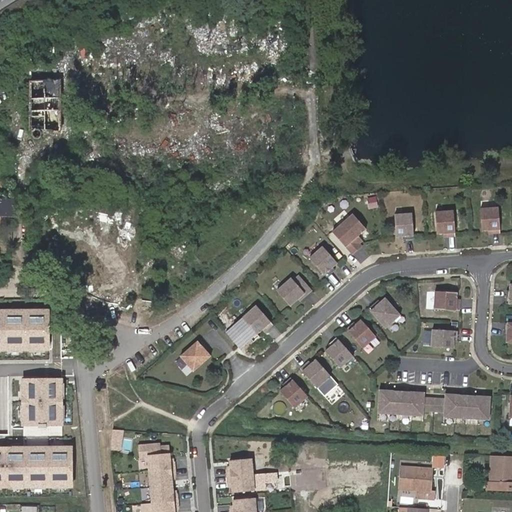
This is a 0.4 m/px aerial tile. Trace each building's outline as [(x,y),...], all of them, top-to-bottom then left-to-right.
[(62,130),(62,81),(30,82),(31,131),(37,131),(37,132),(36,133),(35,134),(34,137),(36,140),(37,141),(39,141),(42,141),(43,140),(44,137),(44,135),(44,133),(42,132),(42,130),(62,130)] [(14,197),(0,196),(0,215),(12,217),(14,197)] [(505,208),(487,209),(489,231),(495,231),(495,234),(507,233),(505,208)] [(460,211),(442,212),(444,235),(450,234),(450,237),(462,236),(460,211)] [(355,213),(336,230),(355,253),(364,244),(363,241),(366,239),(361,233),(368,228),(355,213)] [(419,214),(402,215),(403,237),(410,237),(410,240),(421,239),(419,214)] [(326,245),(313,256),(329,275),(338,268),(335,265),(340,262),(326,245)] [(96,250),(80,251),(81,262),(97,261),(96,250)] [(315,288),(302,273),(296,278),(294,276),(280,288),(294,303),(301,297),(302,299),(315,288)] [(457,295),(435,294),(434,312),(460,313),(460,302),(456,301),(457,295)] [(383,300),(381,298),(371,307),(388,326),(403,313),(387,296),(383,300)] [(260,303),(247,314),(261,331),(265,327),(268,329),(277,322),(260,303)] [(51,311),(0,311),(0,351),(52,351),(51,311)] [(355,322),(347,328),(364,347),(377,336),(362,320),(357,324),(355,322)] [(511,325),(504,325),(503,338),(506,339),(506,345),(511,345),(511,325)] [(458,334),(432,332),(431,349),(453,351),(454,344),(457,344),(458,334)] [(331,348),(326,352),(341,368),(354,357),(336,338),(329,345),(331,348)] [(211,356),(195,341),(178,358),(194,374),(211,356)] [(307,364),(298,371),(316,390),(329,379),(314,362),(309,366),(307,364)] [(65,380),(26,381),(27,426),(66,425),(65,380)] [(304,399),(287,381),(279,388),(281,390),(276,395),(291,411),(304,399)] [(423,392),(378,390),(377,412),(422,415),(422,411),(442,412),(442,417),(487,420),(488,396),(444,394),(443,398),(423,397),(423,392)] [(154,442),(132,444),(133,454),(141,454),(142,470),(169,467),(168,460),(164,460),(163,444),(154,445),(154,442)] [(0,490),(2,490),(2,488),(9,487),(9,490),(24,490),(24,487),(31,487),(31,489),(46,489),(46,487),(53,487),(53,489),(68,489),(68,486),(75,486),(74,447),(67,447),(67,445),(52,445),(52,448),(45,448),(45,445),(30,446),(30,448),(23,448),(23,446),(8,446),(8,449),(4,449),(4,448),(1,448),(1,446),(0,446),(0,490)] [(433,466),(445,467),(446,455),(434,454),(433,466)] [(511,483),(511,456),(490,455),(487,491),(501,491),(502,482),(511,483)] [(247,456),(225,458),(225,467),(221,467),(222,475),(248,472),(247,456)] [(431,468),(399,466),(398,490),(415,491),(415,500),(433,501),(433,491),(429,490),(431,468)] [(169,467),(142,470),(144,486),(167,484),(166,475),(170,475),(169,467)] [(248,472),(222,475),(223,482),(227,482),(228,490),(250,488),(248,472)] [(167,484),(144,486),(145,502),(172,500),(171,492),(167,493),(167,484)] [(251,496),(228,498),(229,507),(225,507),(225,511),(249,511),(252,511),(251,496)] [(172,500),(145,502),(146,511),(169,511),(169,508),(173,507),(172,500)]
